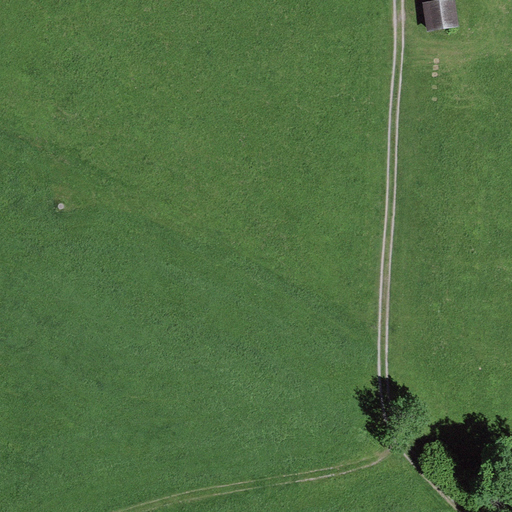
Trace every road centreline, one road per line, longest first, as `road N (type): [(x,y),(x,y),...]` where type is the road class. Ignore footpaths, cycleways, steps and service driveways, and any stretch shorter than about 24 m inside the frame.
road 1 (track): [(446,511),(407,470),(385,356),(402,0)]
road 2 (track): [(152,511),(257,487),(407,470)]
